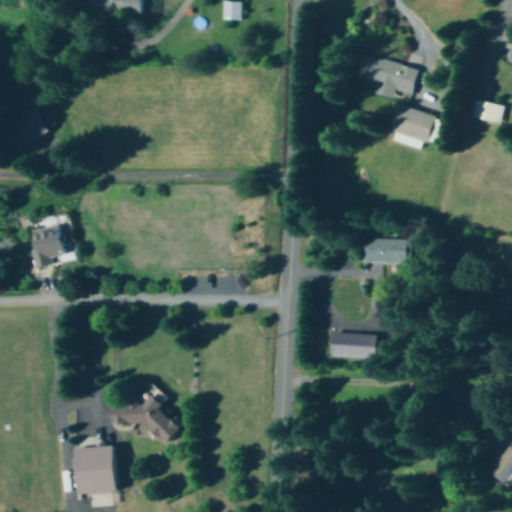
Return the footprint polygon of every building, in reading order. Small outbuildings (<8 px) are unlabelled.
[(146,10),(146,0),(108,0),(108,11),(146,10)] [(244,17),(244,0),(225,0),(225,16),(244,17)] [(370,89),(394,96),(396,88),(415,93),(422,67),(380,55),(370,89)] [(508,103),(483,98),(479,116),(504,121),(508,103)] [(421,146),(424,138),(439,142),(447,116),(402,103),(391,138),(421,146)] [(39,266),(56,262),(54,255),(74,250),(67,221),(39,228),(44,245),(34,248),(39,266)] [(415,261),(415,237),(369,236),(369,259),(415,261)] [(384,332),(338,331),(337,355),(384,356),(384,332)] [(112,403),(114,424),(154,420),(156,436),(188,433),(186,417),(169,419),(167,398),(112,403)] [(124,488),(120,443),(74,446),(77,492),(124,488)] [(68,460),(60,460),(61,480),(69,480),(68,460)]
